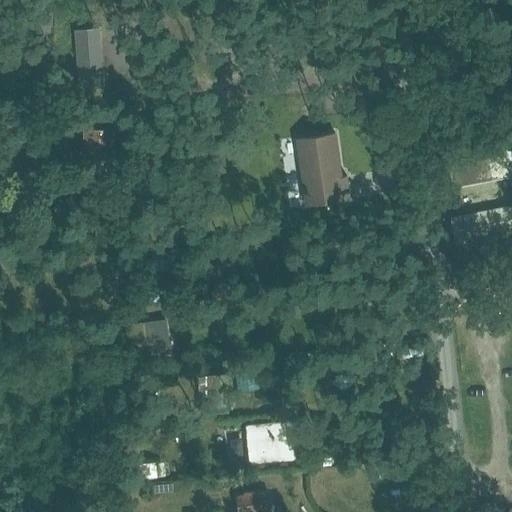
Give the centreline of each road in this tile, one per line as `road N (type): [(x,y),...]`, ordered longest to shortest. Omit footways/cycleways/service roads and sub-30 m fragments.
road 1 (track): [(468,511),(395,0)]
road 2 (track): [(439,287),(463,292),(483,326),(497,402),(499,464),(490,487),(466,497)]
